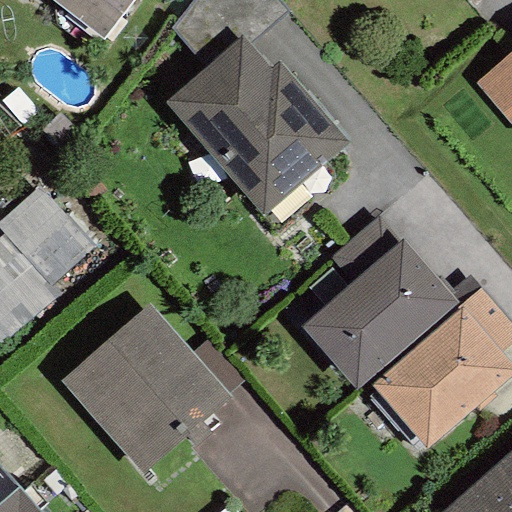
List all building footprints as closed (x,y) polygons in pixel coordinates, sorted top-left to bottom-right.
[(49,0),(102,40),(133,0),(49,0)] [(191,0),(169,29),(203,68),(241,36),(248,44),(287,11),(277,0),(191,0)] [(278,61),(269,68),(248,44),(241,36),(203,68),(163,102),(262,217),(339,150),(348,143),(278,61)] [(511,51),(474,83),(511,128),(511,51)] [(0,231),(2,235),(0,236),(0,344),(58,295),(47,286),(96,247),(40,186),(0,220),(0,231)] [(349,284),(396,243),(374,218),(327,259),(349,284)] [(349,284),(300,327),(356,392),(457,304),(401,239),(396,243),(349,284)] [(459,305),(462,308),(501,353),(511,343),(511,327),(479,288),(459,305)] [(59,381),(141,475),(229,398),(227,395),(190,353),(148,304),(59,381)] [(462,308),(371,386),(426,450),(511,376),(511,365),(501,353),(462,308)] [(205,339),(190,353),(227,395),(242,382),(205,339)] [(511,511),(511,449),(440,511),(511,511)] [(37,511),(17,488),(0,502),(0,511),(37,511)]
